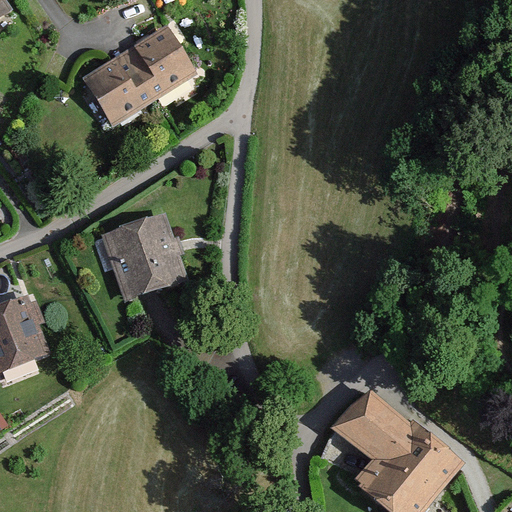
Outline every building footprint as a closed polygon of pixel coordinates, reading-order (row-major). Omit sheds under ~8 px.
[(0,0),(0,18),(12,10),(4,0),(0,0)] [(171,27),(85,80),(115,128),(201,76),(171,27)] [(166,215),(102,236),(125,301),(189,280),(166,215)] [(30,296),(0,307),(0,374),(53,354),(30,296)] [(387,511),(422,511),(459,464),(370,397),(341,436),(374,461),(355,487),(387,511)]
